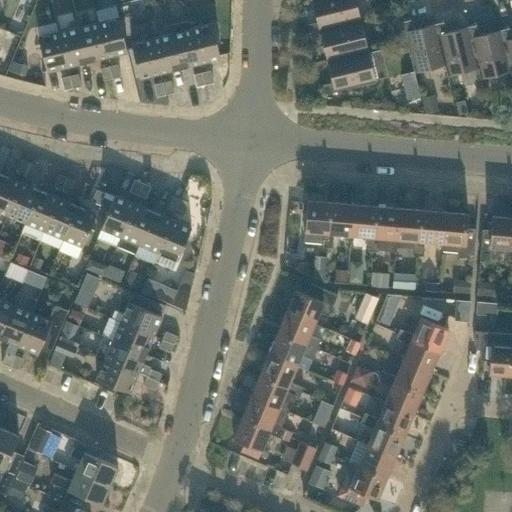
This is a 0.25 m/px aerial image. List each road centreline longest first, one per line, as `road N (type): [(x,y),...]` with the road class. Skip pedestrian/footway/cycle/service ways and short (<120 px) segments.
road 1 (residential): [(176,465),(236,221),(247,138)]
road 2 (unclassified): [(511,160),(247,138)]
road 3 (residential): [(247,138),(0,104)]
road 4 (residential): [(176,465),(0,386)]
road 5 (residential): [(398,511),(458,394),(488,411),(511,412)]
road 6 (residential): [(247,138),(262,0)]
road 7 (residential): [(300,511),(176,465)]
